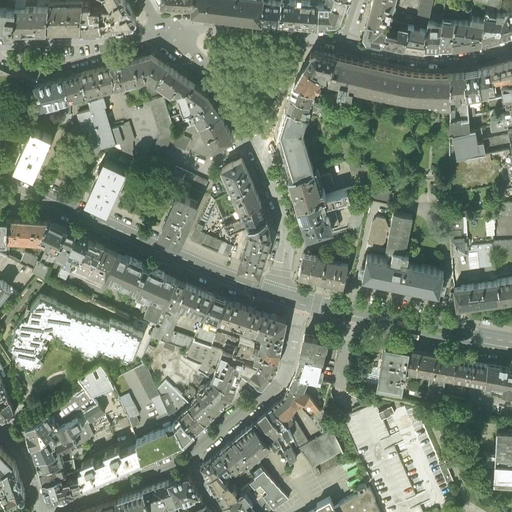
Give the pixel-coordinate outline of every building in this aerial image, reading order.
[(49,0),(49,3),(47,9),(46,27),(57,27),(70,26),(81,27),(82,6),(82,0),(49,0)] [(91,0),(82,0),(82,6),(81,27),(91,26),(102,25),(99,2),(91,3),(91,0)] [(105,2),(99,2),(102,25),(118,24),(133,22),(136,17),(125,0),(109,0),(111,3),(108,3),(105,3),(105,2)] [(192,0),(192,2),(192,10),(203,11),(226,14),(247,17),(261,19),(262,0),(192,0)] [(281,0),(262,0),(261,19),(265,19),(279,21),(281,0)] [(317,24),(318,0),(281,0),(279,21),(317,24)] [(349,0),(324,0),(325,0),(319,0),(318,0),(317,24),(319,24),(319,21),(323,21),(328,22),(328,23),(332,23),(335,22),(338,20),(341,17),(342,15),(343,13),(344,14),(349,0)] [(432,0),(420,0),(417,14),(428,16),(432,0)] [(0,30),(12,32),(13,28),(12,28),(16,4),(0,3),(0,30)] [(47,9),(49,3),(37,3),(24,4),(16,4),(12,28),(13,28),(24,28),(46,27),(47,9)] [(392,7),(372,3),(364,31),(367,35),(383,39),(387,26),(387,22),(383,21),(384,18),(388,19),(392,7)] [(511,32),(511,8),(507,10),(504,10),(503,12),(498,37),(511,32)] [(496,15),(485,13),(484,18),(481,41),(498,37),(503,12),(497,11),(496,15)] [(428,16),(417,14),(415,24),(426,26),(426,25),(426,26),(428,18),(428,16)] [(484,18),(472,16),(471,20),(455,18),(454,19),(454,22),(452,46),(481,41),(484,18)] [(442,19),(434,18),(434,19),(428,18),(426,26),(426,25),(426,26),(425,46),(439,47),(440,36),(441,29),(441,28),(442,19)] [(454,19),(442,18),(442,19),(441,28),(441,29),(440,36),(439,47),(452,46),(454,22),(454,19)] [(398,27),(396,27),(395,27),(387,26),(383,39),(404,43),(407,23),(399,21),(398,27)] [(415,24),(407,23),(404,43),(413,45),(425,46),(426,26),(415,24)] [(220,57),(223,44),(213,42),(210,55),(220,57)] [(331,68),(334,54),(316,50),(313,51),(311,52),(304,64),(322,74),(325,75),(327,67),(331,68)] [(150,79),(156,83),(168,64),(151,52),(146,54),(134,58),(139,78),(150,76),(150,79)] [(349,57),(334,54),(331,68),(325,94),(332,96),(365,101),(416,109),(427,109),(438,109),(450,110),(450,94),(450,73),(410,70),(349,57)] [(120,61),(111,64),(116,85),(139,78),(134,58),(120,61)] [(511,59),(491,66),(494,81),(501,79),(511,77),(511,59)] [(91,69),(81,71),(86,92),(94,90),(116,85),(111,64),(91,69)] [(180,73),(168,64),(156,83),(170,93),(177,91),(195,84),(180,73)] [(319,79),(322,74),(304,64),(298,74),(295,80),(314,89),(316,85),(319,86),(321,81),(319,79)] [(485,67),(478,69),(481,91),(482,97),(489,96),(488,86),(494,85),(494,81),(491,66),(485,67)] [(0,106),(9,86),(18,90),(23,78),(0,68),(0,106)] [(474,70),(464,71),(466,92),(466,94),(481,91),(478,69),(474,70)] [(73,73),(64,76),(69,98),(87,94),(86,92),(81,71),(73,73)] [(459,72),(450,73),(450,94),(455,93),(455,96),(461,95),(461,93),(466,92),(464,71),(459,72)] [(48,80),(35,84),(40,106),(47,104),(47,105),(58,102),(58,101),(65,99),(69,98),(64,76),(48,80)] [(511,77),(501,79),(504,93),(511,91),(511,77)] [(310,101),(314,89),(295,80),(293,86),(291,92),(310,101)] [(195,84),(177,91),(184,111),(205,104),(212,100),(208,94),(205,91),(202,89),(195,84)] [(122,139),(118,124),(110,125),(104,104),(106,104),(103,94),(96,96),(94,90),(86,92),(87,94),(90,107),(77,111),(86,144),(83,149),(96,155),(101,145),(119,140),(122,139)] [(511,91),(504,93),(489,96),(490,104),(510,101),(511,106),(511,91)] [(328,108),(310,101),(291,92),(289,98),(286,104),(312,115),(313,112),(324,117),(328,108)] [(150,100),(161,134),(173,131),(175,131),(172,123),(170,116),(164,96),(150,100)] [(58,120),(66,124),(70,114),(71,103),(69,98),(65,99),(64,110),(63,110),(58,120)] [(467,99),(463,99),(460,103),(461,118),(469,117),(468,114),(467,99)] [(184,111),(170,116),(172,123),(190,117),(191,118),(198,116),(200,122),(203,121),(220,113),(215,104),(212,100),(205,104),(184,111)] [(312,115),(286,104),(282,117),(279,127),(287,155),(293,173),(314,167),(301,124),(309,126),(313,115),(312,115)] [(511,106),(511,112),(490,116),(492,124),(508,121),(511,120),(511,106)] [(438,109),(427,109),(427,119),(438,119),(438,109)] [(203,121),(200,122),(203,129),(202,129),(211,148),(232,138),(226,124),(220,113),(203,121)] [(450,121),(450,132),(470,128),(469,117),(461,118),(450,121)] [(511,120),(508,121),(510,134),(483,139),(486,150),(504,146),(511,144),(511,120)] [(124,122),(118,124),(122,139),(119,140),(124,155),(134,159),(133,139),(135,138),(129,121),(124,122)] [(52,135),(32,126),(20,152),(14,166),(34,175),(52,135)] [(477,140),(475,127),(470,128),(450,132),(450,156),(486,150),(483,139),(477,140)] [(173,131),(161,134),(158,135),(145,165),(156,169),(168,142),(173,131)] [(173,131),(168,142),(185,150),(190,139),(173,131)] [(242,158),(222,167),(232,190),(253,183),(247,168),(242,158)] [(350,158),(347,159),(356,185),(370,181),(373,163),(350,158)] [(98,174),(87,199),(107,208),(112,197),(118,183),(121,184),(124,177),(121,175),(124,168),(104,159),(101,167),(98,165),(95,172),(98,174)] [(175,165),(170,176),(203,191),(207,180),(175,165)] [(314,167),(293,173),(289,175),(295,195),(297,203),(326,195),(324,186),(333,183),(330,173),(320,176),(317,166),(314,167)] [(256,191),(253,183),(232,190),(240,209),(241,209),(261,201),(256,191)] [(394,190),(369,186),(367,197),(391,202),(394,190)] [(326,195),(297,203),(301,215),(302,218),(334,208),(340,206),(338,200),(350,197),(347,188),(326,195)] [(174,200),(170,209),(191,218),(198,201),(178,192),(174,200)] [(366,198),(353,202),(355,207),(352,208),(353,214),(350,215),(352,220),(349,221),(351,227),(361,224),(366,198)] [(511,200),(496,200),(495,213),(511,212),(511,200)] [(261,201),(241,209),(248,225),(266,218),(262,206),(261,201)] [(334,208),(302,218),(304,226),(307,235),(339,225),(334,208)] [(183,235),(191,218),(170,209),(165,221),(160,232),(180,241),(183,235)] [(241,218),(225,224),(229,234),(238,230),(239,229),(248,225),(241,209),(240,209),(238,210),(241,218)] [(367,254),(363,276),(380,280),(384,280),(406,285),(439,292),(439,291),(443,270),(400,261),(401,255),(412,258),(413,252),(405,250),(412,214),(393,210),(390,225),(387,224),(385,216),(377,215),(372,221),(369,236),(371,244),(379,245),(384,240),(386,230),(389,230),(386,247),(389,247),(387,258),(367,254)] [(485,213),(486,231),(495,230),(494,213),(485,213)] [(450,216),(450,235),(462,234),(461,215),(450,216)] [(46,218),(8,216),(7,237),(21,238),(22,235),(26,236),(26,238),(41,239),(45,241),(48,233),(42,231),(48,219),(46,218)] [(245,242),(266,248),(271,234),(267,221),(266,218),(248,225),(249,228),(245,242)] [(39,269),(45,272),(53,256),(57,245),(65,227),(48,219),(42,231),(48,233),(45,241),(49,243),(47,245),(46,245),(40,260),(37,259),(34,266),(39,269)] [(228,256),(233,245),(201,231),(203,225),(198,222),(190,239),(228,256)] [(76,232),(65,227),(57,245),(53,256),(45,272),(51,276),(57,262),(54,260),(56,256),(64,259),(76,232)] [(339,230),(329,233),(332,244),(342,241),(339,230)] [(88,237),(76,232),(64,259),(63,261),(58,271),(66,275),(66,273),(67,273),(70,265),(69,265),(74,257),(73,256),(72,255),(73,253),(80,256),(88,237)] [(467,251),(467,242),(466,234),(462,234),(450,235),(451,253),(467,251)] [(117,250),(88,237),(80,256),(77,263),(105,276),(117,250)] [(511,238),(493,239),(492,248),(493,252),(511,251),(511,238)] [(492,248),(493,239),(467,242),(467,251),(468,251),(477,250),(478,266),(481,265),(482,271),(495,270),(493,252),(492,248)] [(266,248),(245,242),(241,257),(238,266),(255,271),(259,272),(266,248)] [(25,250),(20,258),(31,263),(35,255),(25,250)] [(112,278),(139,290),(135,300),(144,304),(145,302),(149,304),(144,314),(158,319),(167,299),(177,277),(176,277),(164,272),(164,270),(151,264),(150,267),(142,263),(143,261),(130,255),(129,256),(122,253),(117,250),(105,276),(112,278)] [(469,266),(478,266),(477,250),(468,251),(469,266)] [(321,279),(325,258),(303,254),(300,269),(299,274),(309,276),(321,279)] [(325,258),(321,279),(334,281),(344,283),(348,263),(325,258)] [(511,276),(497,280),(497,281),(500,300),(511,298),(511,276)] [(187,282),(177,277),(167,299),(176,304),(177,301),(187,282)] [(0,297),(10,285),(1,278),(0,279),(0,297)] [(480,303),(500,300),(497,281),(454,287),(455,293),(458,307),(480,303)] [(213,294),(187,282),(177,301),(204,314),(205,313),(213,294)] [(32,305),(28,316),(52,326),(61,329),(70,308),(71,306),(57,299),(56,301),(40,292),(30,304),(32,305)] [(449,305),(458,307),(455,293),(452,292),(449,305)] [(213,294),(205,313),(213,316),(211,320),(212,320),(216,322),(217,318),(218,318),(226,299),(213,294)] [(176,304),(167,299),(158,319),(155,326),(154,326),(150,335),(161,339),(164,332),(171,315),(176,305),(176,304)] [(226,299),(218,318),(256,331),(262,311),(226,299)] [(182,308),(176,305),(171,315),(164,332),(170,334),(172,329),(177,318),(182,308)] [(85,313),(70,308),(61,329),(60,333),(80,340),(79,343),(98,350),(100,344),(109,320),(91,313),(86,311),(85,313)] [(275,315),(262,311),(256,331),(261,332),(261,333),(261,334),(261,335),(262,336),(261,339),(260,343),(279,350),(282,336),(286,319),(275,315)] [(47,333),(52,326),(28,316),(24,312),(14,325),(17,327),(12,334),(15,336),(9,344),(15,349),(13,351),(33,365),(44,350),(39,347),(48,334),(47,333)] [(110,316),(109,320),(100,344),(119,351),(120,349),(134,354),(143,331),(133,327),(133,325),(129,323),(110,316)] [(194,337),(193,338),(198,340),(198,339),(211,344),(215,332),(209,329),(199,325),(194,337)] [(170,334),(164,332),(161,339),(171,343),(188,348),(193,339),(193,338),(187,337),(187,335),(194,337),(172,329),(170,334)] [(239,340),(215,332),(211,344),(217,346),(233,351),(234,348),(235,345),(237,345),(239,340)] [(300,354),(322,358),(326,339),(314,336),(304,334),(300,354)] [(194,337),(187,335),(187,337),(193,338),(193,339),(197,340),(197,341),(207,345),(208,344),(213,346),(212,346),(220,349),(221,349),(222,349),(228,351),(227,352),(234,354),(233,356),(243,360),(244,358),(245,359),(246,355),(233,351),(217,346),(211,344),(198,339),(198,340),(193,338),(194,337)] [(279,354),(279,350),(260,343),(259,348),(258,348),(255,347),(255,346),(254,346),(253,346),(252,346),(254,341),(240,336),(239,340),(237,345),(235,345),(234,348),(236,349),(237,347),(255,353),(256,353),(256,352),(267,355),(278,358),(279,354)] [(197,340),(193,339),(188,348),(187,349),(184,355),(190,358),(201,363),(197,369),(211,378),(212,378),(222,349),(221,349),(220,349),(212,346),(213,346),(208,344),(207,345),(197,341),(197,340)] [(0,366),(3,365),(10,359),(0,343),(0,366)] [(401,380),(415,383),(417,372),(419,350),(416,350),(386,344),(381,366),(378,383),(379,383),(377,391),(398,396),(401,380)] [(236,368),(240,369),(243,360),(233,356),(234,354),(227,352),(228,351),(222,349),(212,378),(223,384),(234,388),(237,381),(236,381),(236,380),(232,379),(236,368)] [(417,372),(454,378),(457,357),(434,353),(419,350),(417,372)] [(256,353),(255,353),(254,359),(254,360),(258,361),(249,375),(262,385),(271,374),(276,367),(278,358),(267,355),(256,352),(256,353)] [(322,358),(300,354),(294,372),(309,376),(320,379),(324,365),(321,365),(322,358)] [(454,378),(470,381),(485,384),(487,363),(477,361),(457,357),(454,378)] [(240,369),(249,375),(258,361),(254,360),(253,362),(245,359),(244,358),(243,360),(240,369)] [(85,384),(92,393),(99,389),(100,390),(113,384),(111,378),(106,368),(100,361),(96,364),(100,372),(96,374),(93,366),(78,375),(85,384)] [(151,397),(160,393),(157,387),(144,362),(134,367),(150,398),(152,397),(151,397)] [(511,367),(487,363),(485,384),(484,393),(505,397),(506,398),(511,399),(511,367)] [(302,393),(303,392),(309,376),(294,372),(288,387),(302,393)] [(188,387),(181,394),(185,397),(191,403),(207,420),(220,406),(219,405),(220,403),(221,404),(225,400),(224,399),(228,396),(230,393),(229,393),(234,388),(223,384),(212,378),(211,378),(204,385),(203,383),(198,388),(199,390),(198,391),(192,384),(188,385),(188,387)] [(442,405),(445,380),(436,379),(429,378),(427,393),(428,393),(426,402),(442,405)] [(181,394),(166,379),(157,387),(160,393),(161,395),(168,392),(175,407),(185,397),(181,394)] [(467,393),(469,381),(456,379),(455,391),(467,393)] [(485,384),(470,381),(465,410),(482,414),(484,393),(485,384)] [(62,400),(47,411),(57,427),(76,417),(75,415),(78,412),(84,409),(98,401),(92,393),(85,384),(72,393),(62,400)] [(360,387),(347,384),(347,386),(481,416),(481,419),(497,421),(511,421),(511,418),(501,417),(493,416),(482,414),(465,410),(442,405),(426,402),(413,399),(377,391),(365,388),(360,387)] [(288,387),(284,397),(277,402),(290,414),(296,406),(300,406),(308,395),(303,392),(302,393),(288,387)] [(427,393),(414,390),(413,399),(426,402),(428,393),(427,393)] [(8,416),(15,412),(11,402),(7,391),(0,394),(0,395),(3,401),(0,402),(0,415),(2,419),(8,416)] [(175,407),(168,392),(161,395),(169,412),(176,409),(175,407)] [(128,393),(120,397),(122,404),(128,415),(132,427),(138,424),(134,415),(139,413),(133,400),(132,401),(128,393)] [(156,416),(161,426),(173,421),(169,412),(161,395),(160,393),(151,397),(152,397),(160,414),(156,416)] [(308,442),(294,419),(287,425),(292,436),(297,446),(302,450),(308,458),(313,466),(338,452),(342,450),(323,407),(320,410),(308,395),(300,406),(309,416),(322,434),(308,442)] [(440,461),(416,405),(406,409),(404,404),(399,407),(393,409),(391,404),(379,409),(375,400),(359,407),(341,415),(360,459),(348,465),(358,487),(371,481),(384,511),(425,511),(443,505),(456,499),(454,494),(450,484),(449,480),(453,479),(445,459),(440,461)] [(104,409),(98,401),(84,409),(91,419),(95,416),(104,409)] [(272,407),(287,425),(294,419),(290,414),(277,402),(272,407)] [(195,432),(207,420),(191,403),(179,415),(180,417),(195,432)] [(126,415),(128,415),(122,404),(111,409),(115,420),(121,418),(127,416),(126,415)] [(283,431),(286,439),(292,436),(287,425),(272,407),(266,411),(281,429),(283,431)] [(90,420),(84,424),(89,435),(90,435),(96,433),(96,432),(101,430),(100,428),(105,426),(110,424),(104,409),(95,416),(91,419),(90,420)] [(26,425),(32,445),(48,433),(57,427),(47,411),(26,425)] [(266,411),(259,418),(276,437),(283,431),(281,429),(266,411)] [(173,421),(184,442),(195,432),(180,417),(179,415),(173,421)] [(77,416),(76,417),(57,427),(60,432),(64,438),(72,433),(83,425),(77,416)] [(259,418),(252,423),(270,443),(274,449),(280,444),(276,437),(259,418)] [(184,442),(173,421),(161,426),(157,428),(157,429),(157,430),(144,436),(141,437),(137,439),(138,443),(142,461),(147,459),(166,451),(184,443),(184,442)] [(236,437),(254,458),(258,454),(263,449),(270,443),(252,423),(244,429),(236,437)] [(89,436),(89,435),(84,424),(83,425),(72,433),(77,442),(84,438),(89,436)] [(32,445),(36,458),(55,452),(52,444),(55,442),(52,437),(60,432),(57,427),(48,433),(32,445)] [(511,428),(496,428),(495,461),(511,461),(511,428)] [(280,444),(284,450),(290,446),(286,439),(283,431),(276,437),(280,444)] [(36,458),(39,467),(61,462),(63,461),(61,455),(60,451),(77,442),(72,433),(64,438),(55,442),(52,444),(55,452),(36,458)] [(236,437),(228,443),(244,462),(245,464),(250,461),(254,458),(236,437)] [(139,463),(142,461),(138,443),(135,444),(121,450),(119,446),(104,452),(106,457),(96,461),(94,457),(81,463),(82,467),(79,469),(81,484),(82,484),(83,485),(83,486),(83,487),(83,488),(139,463)] [(228,443),(220,449),(233,466),(235,468),(244,462),(228,443)] [(0,470),(14,461),(6,453),(0,446),(0,470)] [(284,450),(291,460),(296,455),(290,446),(284,450)] [(219,469),(223,474),(233,466),(220,449),(210,457),(219,469)] [(72,452),(61,455),(63,461),(73,458),(73,454),(72,454),(72,452)] [(200,465),(208,477),(219,469),(210,457),(200,465)] [(22,495),(23,493),(24,491),(14,461),(0,470),(0,477),(1,477),(1,479),(3,478),(5,484),(0,486),(10,502),(22,495)] [(511,461),(495,461),(493,484),(511,485),(511,461)] [(39,467),(42,479),(61,474),(65,473),(63,468),(61,462),(39,467)] [(223,474),(228,480),(232,485),(233,484),(235,484),(237,486),(237,488),(236,489),(239,493),(248,485),(251,482),(250,481),(255,477),(252,473),(245,464),(244,462),(235,468),(233,466),(223,474)] [(264,495),(273,507),(288,496),(275,481),(261,465),(252,473),(255,477),(250,481),(251,482),(255,486),(260,482),(268,491),(264,495)] [(61,474),(42,479),(43,482),(47,497),(50,498),(52,499),(79,489),(83,488),(83,487),(83,486),(83,485),(82,484),(81,484),(79,469),(75,470),(72,471),(73,473),(62,476),(61,474)] [(223,474),(219,469),(208,477),(211,484),(215,491),(228,480),(223,474)] [(168,481),(176,501),(182,499),(182,501),(193,497),(193,495),(199,493),(198,491),(188,474),(174,479),(168,481)] [(224,505),(239,493),(236,489),(237,488),(237,486),(235,484),(233,484),(232,485),(228,480),(215,491),(224,505)] [(167,505),(176,501),(168,481),(155,485),(143,490),(151,510),(159,507),(160,510),(168,507),(167,505)] [(228,511),(242,511),(251,506),(264,495),(268,491),(260,482),(255,486),(251,482),(248,485),(239,493),(224,505),(228,511)] [(380,511),(381,511),(374,497),(375,496),(369,484),(358,490),(335,503),(330,495),(317,502),(318,504),(308,510),(309,511),(380,511)] [(151,511),(151,510),(143,490),(137,492),(127,495),(118,498),(122,511),(151,511)] [(181,509),(181,511),(188,511),(206,505),(205,503),(199,493),(193,495),(193,497),(182,501),(182,499),(176,501),(179,509),(181,509)] [(251,506),(256,511),(265,511),(273,507),(264,495),(251,506)] [(122,511),(118,498),(107,501),(96,504),(99,511),(122,511)] [(159,507),(151,510),(151,511),(181,511),(181,509),(179,509),(176,501),(167,505),(168,507),(160,510),(159,507)]
